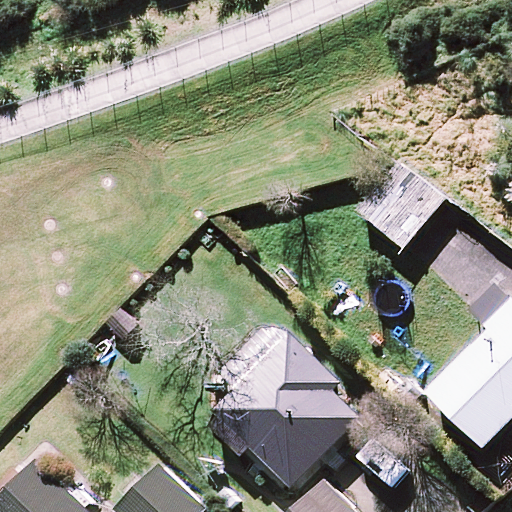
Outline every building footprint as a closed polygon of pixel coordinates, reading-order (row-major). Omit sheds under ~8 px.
[(451,201),(406,164),(366,213),(392,234),(381,248),(400,263),(451,201)] [(511,318),(437,394),(492,449),(511,429),(511,318)] [(302,336),(214,424),(250,460),(256,454),(296,494),(368,421),(348,401),(357,391),(302,336)] [(0,508),(0,511),(93,511),(46,464),(0,508)] [(212,511),(169,469),(125,511),(212,511)] [(361,511),(334,484),(304,511),(361,511)]
